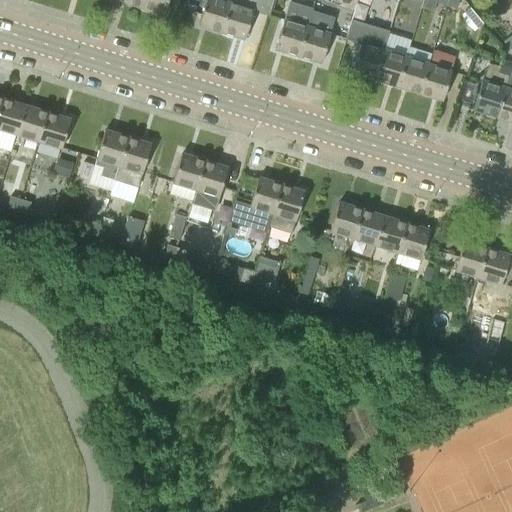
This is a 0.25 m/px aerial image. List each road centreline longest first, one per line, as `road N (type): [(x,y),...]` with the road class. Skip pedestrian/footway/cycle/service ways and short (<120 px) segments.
road 1 (unclassified): [(511,380),(0,214)]
road 2 (tertiary): [(511,188),(0,32)]
road 3 (unclassified): [(100,511),(101,478),(46,341),(27,317),(0,306)]
